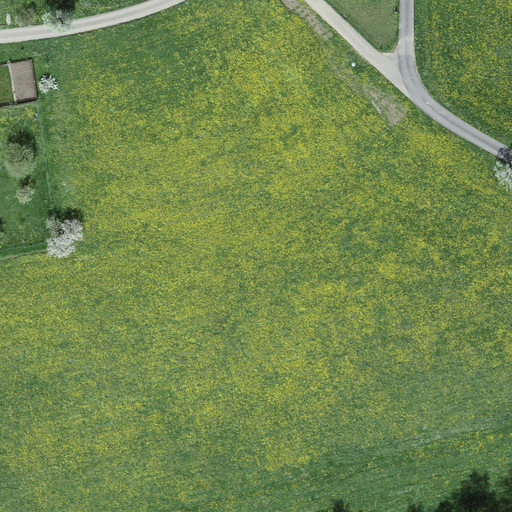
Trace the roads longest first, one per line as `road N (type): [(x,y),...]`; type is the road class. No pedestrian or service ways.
road 1 (unclassified): [(407,0),(407,62),(420,96),(511,158)]
road 2 (track): [(409,73),(374,57),(312,0)]
